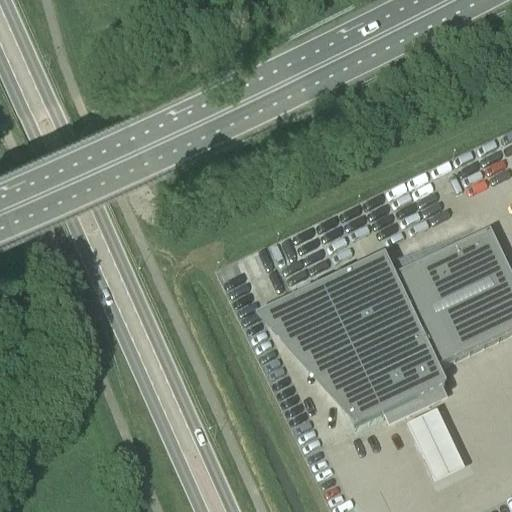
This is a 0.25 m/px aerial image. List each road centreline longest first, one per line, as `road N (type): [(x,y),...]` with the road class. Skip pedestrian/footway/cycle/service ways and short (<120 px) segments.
road 1 (secondary): [(215,511),(0,38)]
road 2 (primary): [(0,214),(450,0)]
